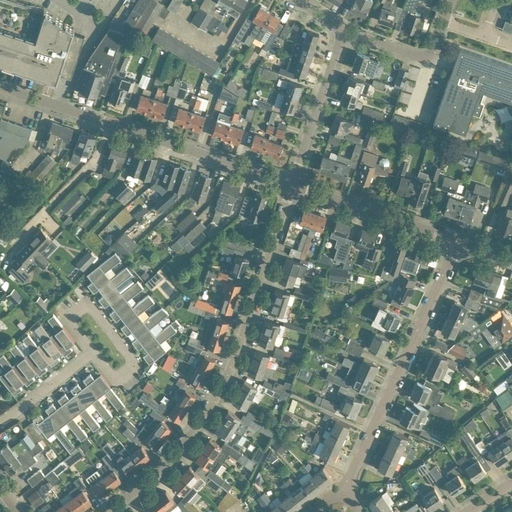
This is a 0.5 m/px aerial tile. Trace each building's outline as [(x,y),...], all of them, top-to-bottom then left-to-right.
[(0,0),(0,63),(45,78),(45,79),(56,83),(59,74),(71,78),(84,37),(73,33),(74,29),(65,23),(64,23),(44,10),(14,0),(0,0)] [(131,31),(148,0),(138,0),(123,26),(131,31)] [(175,12),(182,0),(171,0),(168,6),(159,1),(157,0),(148,0),(131,31),(144,39),(158,14),(165,18),(171,9),(175,12)] [(206,11),(212,0),(203,0),(199,7),(200,7),(206,11)] [(215,11),(220,2),(218,1),(216,0),(212,0),(206,11),(215,16),(222,20),(224,16),(215,11)] [(241,10),(247,0),(232,0),(230,4),(228,7),(227,10),(237,16),(241,10)] [(371,0),(354,0),(350,9),(365,16),(372,0),(371,0)] [(379,0),(384,2),(383,4),(378,20),(391,24),(393,19),(398,21),(400,16),(401,13),(396,12),(398,6),(391,3),(392,0),(379,0)] [(424,19),(422,18),(422,17),(421,17),(423,11),(415,8),(418,0),(407,0),(401,13),(400,16),(407,18),(404,29),(409,31),(409,32),(414,34),(414,32),(416,33),(418,30),(420,31),(424,19)] [(255,37),(270,12),(266,9),(266,8),(261,5),(261,6),(260,6),(253,17),(252,18),(253,19),(258,21),(250,34),(255,37)] [(208,29),(215,16),(206,11),(200,7),(200,8),(191,21),(206,31),(208,29)] [(275,14),(275,15),(270,12),(255,37),(260,41),(268,27),(274,30),(281,18),(280,17),(275,14)] [(238,44),(253,19),(252,18),(253,17),(249,14),(233,41),(238,44)] [(218,27),(222,20),(215,16),(208,29),(216,34),(219,35),(222,30),(218,27)] [(286,23),(280,34),(286,38),(292,27),(300,32),(303,28),(294,22),(291,26),(286,23)] [(82,87),(80,90),(100,97),(101,93),(106,95),(112,76),(113,74),(115,69),(117,63),(118,60),(114,59),(123,32),(109,28),(89,57),(84,67),(82,67),(76,85),(82,87)] [(166,31),(159,28),(153,39),(159,43),(166,31)] [(319,34),(307,30),(303,44),(314,48),(319,34)] [(172,35),(166,31),(159,43),(165,46),(172,35)] [(267,51),(277,36),(272,32),(262,48),(267,51)] [(178,38),(172,35),(165,46),(171,50),(178,38)] [(184,42),(178,38),(171,50),(177,53),(184,42)] [(189,45),(184,42),(177,53),(183,57),(190,45),(189,45)] [(295,42),(291,56),(298,58),(310,62),(314,48),(303,44),(295,42)] [(196,49),(190,45),(183,57),(189,61),(196,49)] [(450,75),(433,124),(448,129),(448,127),(451,128),(465,133),(480,91),(511,101),(511,66),(460,48),(454,63),(457,64),(455,70),(453,69),(451,75),(450,75)] [(119,60),(117,64),(117,63),(115,69),(113,74),(118,75),(110,100),(121,104),(124,96),(130,97),(136,81),(125,78),(127,69),(125,68),(130,57),(127,56),(129,52),(125,49),(122,54),(121,53),(119,60)] [(202,52),(196,49),(189,61),(195,64),(202,52)] [(208,56),(202,52),(195,64),(201,68),(208,56)] [(357,52),(352,67),(364,71),(373,74),(378,60),(357,52)] [(214,59),(208,56),(201,68),(207,71),(214,59)] [(305,76),(310,62),(298,58),(293,72),(305,76)] [(214,59),(207,71),(213,75),(220,63),(214,59)] [(278,72),(274,70),(264,67),(262,74),(277,79),(279,72),(278,72)] [(282,68),(280,73),(290,76),(292,71),(282,68)] [(401,68),(395,85),(403,88),(409,71),(401,68)] [(143,73),(138,85),(146,88),(151,77),(143,73)] [(346,81),(344,87),(345,87),(345,88),(359,93),(365,96),(368,89),(370,84),(363,81),(349,76),(347,82),(346,81)] [(169,85),(166,94),(176,97),(182,80),(176,78),(174,86),(169,85)] [(300,92),(302,85),(279,78),(277,84),(287,87),(285,94),(298,99),(298,98),(299,98),(301,93),(300,92)] [(374,79),(372,85),(383,89),(385,83),(374,79)] [(240,95),(228,86),(227,85),(223,83),(219,96),(224,98),(237,102),(240,95)] [(153,84),(151,92),(161,95),(164,88),(153,84)] [(356,101),(359,93),(345,88),(344,89),(343,89),(341,94),(342,95),(340,101),(354,106),(361,108),(363,103),(356,101)] [(298,99),(285,94),(279,92),(274,106),(293,112),(296,105),(297,105),(299,100),(297,99),(298,99)] [(149,113),(154,99),(141,95),(136,109),(149,113)] [(167,104),(154,99),(149,113),(162,118),(167,104)] [(261,100),(259,105),(271,110),(273,104),(261,100)] [(364,106),(361,113),(381,120),(384,113),(364,106)] [(187,126),(192,112),(179,107),(174,122),(187,126)] [(251,121),(254,110),(249,108),(246,119),(251,121)] [(234,111),(232,117),(232,119),(237,121),(240,113),(234,111)] [(273,111),(269,122),(273,123),(277,112),(273,111)] [(205,116),(192,112),(187,126),(201,131),(205,116)] [(230,125),(232,119),(232,117),(220,113),(220,112),(212,134),(225,139),(230,125)] [(426,134),(429,124),(394,114),(392,123),(426,134)] [(354,121),(336,115),(331,128),(342,132),(343,130),(348,132),(349,128),(351,129),(354,121)] [(29,138),(32,129),(1,118),(0,120),(0,132),(3,133),(0,136),(0,155),(6,158),(14,161),(27,143),(29,138)] [(500,143),(511,145),(511,120),(505,119),(500,143)] [(53,153),(63,125),(52,122),(46,139),(47,139),(45,143),(47,143),(45,149),(52,151),(52,152),(53,153)] [(378,126),(371,124),(362,147),(370,150),(378,126)] [(69,142),(73,129),(63,125),(53,153),(58,154),(63,140),(69,142)] [(243,129),(230,125),(225,139),(239,143),(243,129)] [(268,125),(266,131),(283,137),(285,131),(268,125)] [(82,152),(88,154),(95,137),(81,132),(71,160),(72,162),(77,163),(78,163),(82,152)] [(363,145),(364,139),(361,138),(361,137),(346,133),(344,139),(363,145)] [(264,152),(268,140),(268,139),(254,134),(250,147),(264,152)] [(337,145),(340,138),(330,135),(328,141),(337,145)] [(279,157),(283,145),(268,140),(264,152),(279,157)] [(124,161),(128,148),(113,143),(102,174),(112,178),(115,169),(116,170),(116,167),(122,169),(124,161)] [(456,144),(453,153),(468,158),(471,149),(456,144)] [(345,179),(350,166),(355,167),(361,151),(354,149),(351,159),(338,154),(338,155),(332,174),(345,179)] [(139,176),(146,155),(136,151),(128,173),(139,176)] [(379,164),(375,164),(378,156),(364,151),(360,161),(361,161),(359,168),(363,169),(359,181),(368,184),(373,172),(387,175),(389,166),(389,161),(387,158),(383,157),(380,159),(379,164)] [(332,174),(338,155),(331,152),(329,158),(323,156),(318,170),(332,174)] [(479,152),(476,161),(506,171),(509,162),(479,152)] [(30,169),(25,174),(32,179),(33,178),(39,183),(57,162),(48,154),(40,162),(41,162),(33,171),(30,169)] [(150,180),(157,158),(146,155),(139,176),(150,180)] [(14,161),(6,158),(2,168),(9,171),(13,162),(14,161)] [(402,160),(398,171),(404,173),(408,162),(402,160)] [(172,188),(180,166),(169,162),(167,168),(166,168),(161,184),(172,188)] [(184,192),(189,176),(188,175),(190,170),(180,166),(172,188),(171,191),(155,205),(162,212),(180,195),(181,191),(184,192)] [(433,166),(430,177),(436,179),(440,168),(433,166)] [(205,200),(210,186),(208,185),(211,177),(201,173),(198,182),(196,181),(191,195),(190,195),(188,200),(194,202),(196,201),(196,200),(197,198),(205,200)] [(505,205),(511,189),(511,176),(509,175),(497,202),(505,205)] [(411,196),(415,181),(402,177),(397,193),(399,194),(400,192),(411,196)] [(417,177),(415,181),(411,196),(409,200),(422,204),(429,181),(417,177)] [(444,177),(441,188),(451,191),(444,211),(457,216),(463,199),(464,196),(455,193),(459,182),(444,177)] [(43,179),(38,185),(41,188),(47,182),(43,179)] [(223,210),(232,183),(223,180),(218,196),(219,196),(215,207),(217,208),(212,220),(218,222),(223,210)] [(125,182),(113,194),(124,205),(136,194),(125,182)] [(240,186),(232,183),(223,210),(230,212),(234,201),(235,201),(240,186)] [(154,184),(144,192),(159,197),(162,187),(154,184)] [(463,199),(457,216),(470,220),(473,212),(475,213),(479,198),(486,200),(490,188),(476,184),(473,191),(466,189),(464,196),(463,199)] [(259,220),(260,220),(265,222),(267,214),(262,212),(268,196),(256,192),(253,203),(244,200),(239,213),(259,220)] [(501,211),(497,223),(499,223),(497,229),(510,234),(511,227),(511,207),(508,206),(506,212),(501,211)] [(310,229),(315,213),(304,209),(299,223),(305,225),(304,227),(310,229)] [(191,211),(177,224),(182,230),(197,216),(191,211)] [(139,212),(135,215),(138,220),(143,216),(139,212)] [(322,230),(326,217),(315,213),(310,229),(308,234),(300,258),(305,259),(312,237),(314,237),(317,228),(322,230)] [(68,216),(62,222),(67,227),(73,221),(68,216)] [(164,218),(158,224),(160,227),(166,222),(166,220),(164,218)] [(332,230),(330,236),(331,237),(337,239),(335,246),(338,247),(334,258),(345,262),(352,240),(346,237),(351,224),(337,219),(333,230),(332,230)] [(202,231),(206,227),(201,221),(185,236),(190,242),(202,231)] [(6,222),(1,227),(13,239),(18,234),(6,222)] [(358,240),(355,247),(364,249),(367,250),(362,266),(372,270),(380,248),(372,245),(377,232),(362,227),(358,240)] [(52,240),(41,229),(29,242),(40,253),(52,240)] [(206,236),(202,231),(190,242),(194,247),(206,236)] [(124,232),(112,244),(124,257),(137,244),(124,232)] [(320,232),(316,244),(322,245),(325,234),(320,232)] [(300,258),(308,234),(303,233),(298,250),(291,248),(289,254),(300,258)] [(251,253),(253,246),(231,239),(223,245),(234,249),(234,248),(251,253)] [(384,265),(380,277),(390,280),(396,276),(404,253),(406,253),(408,247),(406,246),(408,242),(397,239),(392,255),(395,256),(391,267),(384,265)] [(48,260),(40,253),(29,242),(17,254),(10,261),(13,263),(8,268),(23,282),(30,275),(24,269),(28,265),(34,259),(42,267),(44,265),(48,261),(48,260)] [(232,255),(234,249),(223,245),(221,251),(232,255)] [(418,246),(414,258),(406,255),(401,269),(409,271),(409,272),(415,274),(420,260),(427,263),(431,250),(418,246)] [(144,248),(137,254),(143,264),(151,258),(144,248)] [(76,264),(83,271),(96,258),(89,251),(76,264)] [(99,265),(87,274),(92,281),(87,285),(94,293),(99,289),(98,289),(110,279),(105,272),(121,260),(115,252),(99,265)] [(286,257),(282,269),(297,274),(303,276),(308,261),(305,259),(300,258),(289,254),(288,258),(286,257)] [(244,275),(249,259),(236,255),(233,263),(228,261),(226,269),(244,275)] [(126,266),(110,279),(98,289),(99,289),(103,295),(99,299),(105,307),(110,303),(109,303),(122,293),(121,293),(116,286),(132,274),(126,266)] [(488,285),(493,271),(478,266),(477,271),(471,269),(469,276),(470,279),(486,284),(488,285)] [(330,267),(328,277),(335,279),(337,268),(330,267)] [(208,269),(206,275),(227,282),(229,275),(208,269)] [(297,274),(282,269),(278,280),(293,285),(297,274)] [(145,271),(140,275),(145,280),(149,275),(145,271)] [(493,271),(488,285),(486,284),(483,293),(480,302),(498,309),(510,300),(495,295),(502,274),(493,271)] [(400,281),(393,296),(407,303),(414,287),(409,285),(412,279),(416,281),(416,280),(400,273),(397,280),(400,281)] [(155,283),(161,279),(157,274),(151,278),(155,283)] [(137,280),(121,293),(122,293),(109,303),(110,303),(115,309),(110,313),(116,321),(121,317),(133,307),(132,307),(127,300),(143,288),(137,280)] [(236,298),(240,284),(229,280),(224,294),(236,298)] [(299,286),(298,291),(310,295),(315,297),(317,291),(299,286)] [(14,288),(6,295),(15,304),(23,297),(14,288)] [(286,304),(290,293),(276,288),(272,300),(286,304)] [(480,302),(483,293),(471,288),(467,297),(478,302),(480,302)] [(310,295),(298,291),(295,290),(293,295),(308,300),(310,295)] [(40,298),(35,303),(44,313),(60,298),(54,292),(44,302),(40,298)] [(217,305),(209,303),(209,302),(197,298),(195,305),(215,312),(216,307),(220,308),(231,312),(236,298),(224,294),(221,293),(217,305)] [(148,295),(132,307),(133,307),(121,317),(126,324),(121,327),(127,335),(132,331),(144,322),(144,321),(138,315),(154,302),(148,295)] [(354,295),(347,300),(350,305),(357,300),(354,295)] [(478,302),(467,297),(465,304),(476,308),(478,302)] [(375,298),(372,303),(379,307),(371,324),(387,332),(390,326),(395,329),(401,316),(384,309),(387,303),(375,298)] [(272,300),(268,311),(278,314),(277,318),(284,321),(287,322),(288,318),(292,306),(286,304),(272,300)] [(455,301),(448,315),(474,327),(478,324),(481,322),(464,315),(468,307),(455,301)] [(162,307),(144,321),(144,322),(132,331),(137,338),(132,342),(138,349),(143,346),(143,345),(155,336),(149,329),(169,314),(162,307)] [(203,308),(201,314),(205,315),(205,317),(210,318),(207,330),(208,330),(212,332),(224,335),(228,321),(217,317),(213,316),(215,312),(203,308)] [(35,309),(28,312),(31,319),(38,316),(35,309)] [(62,326),(53,314),(48,319),(56,330),(50,336),(49,336),(62,351),(61,352),(64,356),(72,349),(69,345),(75,341),(62,326)] [(490,316),(478,324),(482,330),(489,325),(502,342),(511,334),(511,326),(503,314),(494,321),(490,316)] [(448,315),(441,330),(454,336),(458,328),(463,330),(464,328),(470,330),(474,327),(448,315)] [(155,336),(143,345),(143,346),(148,352),(143,356),(149,364),(154,360),(166,350),(160,343),(177,330),(174,328),(180,323),(175,319),(171,323),(155,336)] [(266,319),(262,330),(276,335),(282,337),(284,330),(285,326),(286,325),(283,325),(280,324),(266,319)] [(284,321),(283,325),(286,325),(285,326),(306,333),(307,328),(293,324),(287,322),(284,321)] [(49,336),(50,336),(41,324),(35,329),(44,340),(37,346),(49,361),(49,362),(52,365),(60,359),(57,355),(61,352),(62,351),(49,336)] [(315,329),(313,334),(323,338),(326,333),(315,329)] [(224,335),(208,330),(205,338),(210,339),(208,346),(219,350),(224,335)] [(282,337),(276,335),(262,330),(258,342),(272,347),(274,341),(281,343),(283,337),(282,337)] [(383,354),(390,339),(375,332),(368,347),(383,354)] [(37,346),(28,334),(22,339),(31,350),(25,356),(24,356),(36,371),(39,375),(47,369),(44,365),(49,362),(49,361),(37,346)] [(191,336),(188,342),(203,348),(205,342),(198,339),(191,336)] [(351,338),(348,343),(348,344),(362,350),(365,344),(351,338)] [(437,339),(434,345),(447,351),(449,347),(450,345),(437,339)] [(200,355),(203,348),(188,342),(185,348),(200,355)] [(359,357),(362,350),(348,344),(348,343),(345,342),(342,347),(346,348),(345,350),(359,357)] [(449,347),(447,351),(463,359),(467,348),(455,343),(449,347)] [(24,356),(25,356),(16,344),(10,349),(19,360),(12,366),(24,381),(27,385),(34,379),(31,375),(36,371),(24,356)] [(511,345),(504,351),(496,357),(504,368),(511,362),(511,345)] [(269,355),(256,350),(252,361),(265,366),(269,355)] [(284,354),(274,351),(272,356),(283,360),(284,354)] [(443,379),(449,366),(453,368),(455,362),(446,358),(432,351),(429,357),(431,358),(425,371),(424,374),(430,376),(431,374),(438,377),(443,379)] [(12,366),(3,354),(0,356),(0,362),(6,370),(0,374),(0,377),(11,391),(14,395),(22,389),(19,385),(24,381),(12,366)] [(169,354),(162,367),(169,371),(176,358),(169,354)] [(208,373),(215,360),(205,354),(198,367),(208,373)] [(372,377),(378,365),(364,358),(358,371),(372,377)] [(261,378),(265,366),(252,361),(248,373),(261,378)] [(468,361),(460,368),(470,379),(474,376),(480,384),(484,380),(468,361)] [(479,363),(475,366),(482,376),(487,372),(479,363)] [(201,386),(208,373),(198,367),(191,381),(201,386)] [(366,390),(372,377),(358,371),(350,367),(344,379),(328,372),(326,378),(341,385),(349,389),(352,383),(366,390)] [(494,379),(489,373),(484,377),(488,383),(494,379)] [(111,388),(100,374),(94,379),(91,374),(83,380),(87,384),(98,398),(104,393),(119,411),(125,406),(111,388)] [(177,391),(172,398),(187,408),(196,396),(185,389),(183,387),(185,383),(185,382),(178,379),(176,383),(180,386),(177,391)] [(439,386),(425,379),(423,384),(417,382),(417,383),(415,383),(413,388),(414,389),(411,395),(431,405),(428,410),(429,410),(451,420),(455,412),(432,401),(439,386)] [(244,380),(238,391),(251,398),(258,402),(264,391),(272,395),(275,390),(263,384),(259,383),(257,387),(244,380)] [(265,380),(263,384),(275,390),(288,395),(292,383),(285,381),(284,384),(275,381),(274,385),(265,380)] [(112,416),(98,398),(87,384),(82,389),(78,384),(71,389),(74,394),(75,394),(85,408),(86,408),(92,403),(106,421),(112,416)] [(358,393),(349,389),(341,385),(339,390),(338,391),(338,393),(339,397),(339,398),(341,400),(343,401),(340,409),(354,415),(358,407),(360,407),(361,403),(361,402),(361,400),(356,398),(358,393)] [(290,401),(296,403),(299,391),(294,389),(290,401)] [(245,409),(251,398),(238,391),(232,402),(245,409)] [(143,392),(139,398),(155,410),(160,404),(143,392)] [(75,394),(74,394),(69,398),(65,394),(58,399),(62,404),(73,418),(73,417),(79,412),(93,430),(100,426),(86,408),(85,408),(75,394)] [(317,395),(314,403),(319,405),(320,405),(334,411),(337,405),(323,398),(317,395)] [(155,410),(164,417),(167,413),(169,414),(179,421),(187,408),(172,398),(168,404),(167,405),(161,402),(160,404),(155,410)] [(87,435),(73,417),(73,418),(62,404),(57,408),(53,403),(45,409),(49,414),(60,427),(67,422),(81,440),(87,435)] [(402,410),(398,418),(416,427),(420,429),(423,422),(419,421),(417,420),(420,413),(426,416),(429,410),(428,410),(414,403),(411,408),(406,406),(404,411),(402,410)] [(165,438),(173,429),(162,420),(164,417),(161,414),(155,410),(153,409),(149,413),(154,417),(148,425),(165,438)] [(228,410),(221,421),(238,431),(242,434),(249,424),(249,423),(241,418),(228,410)] [(249,411),(246,415),(261,424),(262,425),(263,425),(265,421),(249,411)] [(292,416),(284,411),(281,419),(288,424),(292,416)] [(49,414),(44,418),(40,413),(33,419),(37,424),(36,424),(47,438),(54,432),(70,453),(76,448),(60,427),(49,414)] [(344,437),(350,425),(336,419),(331,416),(325,413),(323,418),(329,421),(325,429),(330,431),(344,437)] [(244,414),(241,418),(249,423),(249,424),(259,430),(262,425),(261,424),(246,415),(244,414)] [(505,416),(500,420),(506,429),(511,426),(505,416)] [(127,419),(123,422),(126,425),(127,427),(141,440),(145,437),(146,438),(146,439),(157,448),(165,438),(148,425),(146,423),(139,431),(129,422),(127,419)] [(27,433),(20,438),(21,440),(28,449),(38,441),(44,437),(32,421),(23,428),(27,433)] [(221,421),(215,431),(227,439),(225,442),(239,451),(242,446),(242,445),(247,437),(242,434),(238,431),(221,421)] [(511,455),(511,426),(511,427),(496,437),(509,457),(511,455)] [(141,440),(127,427),(122,432),(131,440),(132,439),(138,444),(141,440)] [(282,443),(289,437),(280,427),(274,432),(282,443)] [(486,472),(477,458),(476,457),(482,453),(475,443),(472,438),(470,435),(465,427),(459,431),(474,455),(459,465),(465,474),(469,471),(474,480),(486,472)] [(421,429),(419,434),(441,445),(447,440),(421,429)] [(339,450),(344,437),(330,431),(325,443),(339,450)] [(408,437),(394,431),(389,443),(402,450),(408,452),(415,455),(417,451),(410,448),(410,447),(405,444),(408,437)] [(319,441),(313,438),(306,435),(304,439),(311,442),(318,445),(319,441)] [(481,440),(475,443),(482,453),(487,449),(488,451),(497,465),(509,457),(496,437),(484,444),(481,440)] [(278,438),(273,444),(282,454),(288,449),(278,438)] [(88,439),(79,446),(84,452),(92,445),(88,439)] [(242,453),(239,451),(225,442),(222,447),(210,439),(202,449),(222,462),(229,453),(237,459),(242,453)] [(7,443),(0,447),(0,459),(2,463),(8,458),(11,461),(24,452),(28,449),(21,440),(17,443),(11,448),(7,443)] [(8,458),(2,463),(10,473),(20,466),(24,470),(37,460),(34,455),(43,448),(38,441),(28,449),(24,452),(11,461),(8,458)] [(333,462),(339,450),(325,443),(319,455),(333,462)] [(397,462),(402,450),(389,443),(383,455),(397,462)] [(107,453),(116,465),(120,462),(117,458),(108,446),(104,449),(107,453)] [(140,464),(150,456),(141,446),(131,455),(140,464)] [(259,446),(251,459),(258,463),(265,450),(259,446)] [(140,464),(131,455),(124,447),(119,451),(122,454),(117,458),(120,462),(122,463),(121,464),(129,473),(140,464)] [(278,457),(271,448),(267,457),(268,458),(272,462),(278,457)] [(222,462),(202,449),(195,459),(207,467),(207,466),(211,469),(207,474),(210,476),(228,491),(232,485),(215,473),(222,462)] [(74,451),(71,453),(63,460),(68,466),(79,458),(74,451)] [(107,463),(97,470),(103,477),(111,488),(122,480),(118,475),(122,472),(118,466),(116,465),(107,453),(102,457),(107,463)] [(391,474),(397,462),(383,455),(378,467),(391,474)] [(434,465),(431,467),(428,462),(425,463),(429,469),(437,481),(443,477),(434,465)] [(309,463),(305,466),(309,471),(313,468),(309,463)] [(81,465),(76,470),(82,478),(88,473),(81,465)] [(457,474),(461,472),(456,465),(447,471),(451,478),(446,482),(454,494),(465,486),(457,474)] [(190,466),(181,475),(192,485),(197,490),(206,481),(210,476),(198,467),(195,471),(190,466)] [(305,466),(301,469),(305,474),(309,471),(305,466)] [(323,467),(313,476),(322,487),(332,479),(323,467)] [(40,469),(27,479),(32,485),(32,486),(45,476),(44,475),(40,469)] [(53,469),(45,476),(53,485),(60,479),(53,469)] [(437,481),(429,469),(424,472),(432,485),(437,481)] [(100,496),(111,488),(97,470),(86,479),(100,496)] [(400,474),(396,477),(407,494),(411,491),(400,474)] [(197,490),(192,485),(181,475),(173,484),(185,495),(180,500),(184,504),(197,490)] [(92,502),(83,490),(87,486),(80,476),(74,481),(77,485),(69,491),(70,492),(73,497),(82,509),(92,502)] [(322,487),(313,476),(303,484),(302,484),(312,496),(322,487)] [(302,484),(303,484),(299,479),(293,483),(289,478),(284,482),(292,492),(301,504),(312,496),(302,484)] [(284,491),(288,488),(284,482),(280,485),(284,491)] [(434,488),(423,496),(418,488),(412,492),(423,507),(428,504),(431,509),(443,501),(434,488)] [(37,491),(28,498),(35,507),(44,500),(37,491)] [(176,504),(174,501),(166,491),(155,499),(165,511),(168,511),(177,506),(181,511),(191,511),(184,504),(180,500),(176,504)] [(228,491),(219,502),(227,509),(239,499),(228,491)] [(378,497),(369,502),(375,511),(378,511),(389,505),(394,502),(386,491),(378,497)] [(73,497),(70,492),(60,500),(63,504),(68,511),(77,511),(82,509),(73,497)] [(290,511),(291,511),(301,504),(292,492),(281,501),(290,511)] [(261,495),(263,498),(267,503),(270,501),(264,493),(261,495)] [(273,511),(271,509),(267,503),(263,498),(261,495),(257,498),(259,501),(263,506),(268,511),(267,511),(273,511)] [(165,511),(155,499),(145,507),(148,511),(165,511)] [(273,511),(290,511),(281,501),(271,509),(273,511)] [(53,511),(47,503),(41,508),(44,511),(53,511)] [(415,503),(410,507),(413,511),(418,508),(415,503)]
